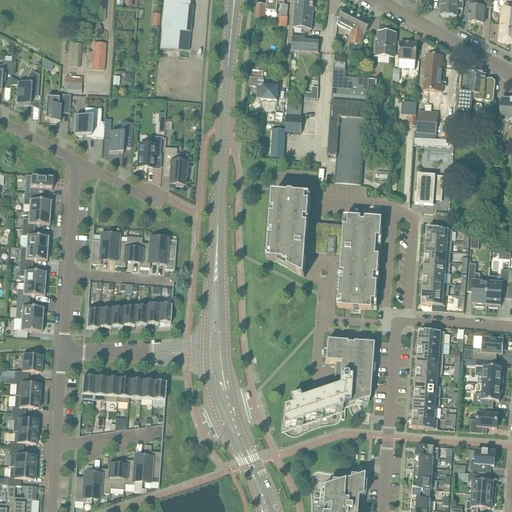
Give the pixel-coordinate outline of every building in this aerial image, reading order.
[(105,0),(97,0),(97,9),(104,10),(105,3),(105,0)] [(137,8),(137,0),(127,0),(127,8),(137,8)] [(164,0),(160,49),(178,51),(188,52),(192,7),(176,5),(176,0),(164,0)] [(277,4),(285,5),(285,0),(266,0),(267,0),(266,5),(257,4),(255,20),(264,21),(265,11),(276,12),(277,4)] [(314,0),(296,0),(294,29),(311,31),(314,0)] [(441,0),(441,16),(457,17),(458,5),(463,5),(463,0),(441,0)] [(469,0),(468,24),(484,25),(486,9),(491,10),(491,9),(492,0),(469,0)] [(339,8),(335,17),(340,19),(338,22),(338,23),(337,25),(346,30),(347,27),(351,29),(359,15),(345,8),(344,10),(339,8)] [(511,44),(511,8),(502,8),(499,43),(511,44)] [(159,27),(160,14),(153,14),(152,27),(159,27)] [(372,22),(359,15),(351,29),(350,32),(351,33),(349,43),(362,46),(364,36),(365,36),(372,22)] [(93,29),(88,31),(91,38),(98,35),(98,37),(104,34),(99,24),(92,28),(93,29)] [(394,58),(395,44),(396,34),(379,33),(378,41),(377,41),(376,57),(394,58)] [(318,54),(319,42),(304,41),(304,38),(293,37),(291,52),(318,54)] [(47,49),(50,43),(45,40),(42,46),(47,49)] [(72,43),(70,67),(80,68),(82,44),(72,43)] [(416,61),(417,44),(400,43),(398,59),(398,68),(415,70),(416,61)] [(106,45),(96,44),(94,44),(93,54),(88,53),(87,66),(87,70),(104,71),(106,45)] [(442,92),(443,79),(444,69),(442,69),(443,57),(426,55),(424,91),(442,92)] [(0,91),(1,92),(2,83),(5,84),(4,86),(11,87),(13,63),(3,62),(3,66),(0,65),(0,91)] [(330,125),(328,158),(337,158),(335,184),(335,185),(361,186),(366,123),(367,105),(369,79),(345,78),(346,70),(334,69),(333,77),(332,96),(332,101),(332,103),(332,104),(330,125)] [(17,83),(16,105),(30,106),(30,100),(38,101),(39,76),(31,71),(25,84),(17,83)] [(494,102),(494,92),(495,82),(493,80),(489,79),(486,81),(486,75),(468,73),(466,91),(460,90),(459,100),(458,110),(471,111),(472,100),(494,102)] [(83,78),(65,76),(65,83),(63,82),(63,92),(81,94),(83,78)] [(264,79),(250,78),(249,87),(258,87),(257,98),(262,98),(262,100),(277,101),(278,87),(263,86),(264,79)] [(369,79),(367,105),(373,106),(375,106),(375,99),(376,80),(369,79)] [(44,105),(43,113),(45,113),(45,120),(49,121),(49,123),(59,123),(60,112),(69,113),(68,115),(69,115),(71,96),(59,95),(59,99),(46,98),(46,105),(44,105)] [(511,99),(501,99),(501,109),(500,122),(511,123),(511,99)] [(401,116),(410,117),(409,126),(416,127),(417,117),(416,117),(416,104),(402,103),(401,116)] [(75,116),(74,136),(86,137),(86,138),(103,139),(104,123),(101,123),(102,110),(88,109),(88,114),(84,114),(84,117),(75,116)] [(438,114),(419,112),(417,133),(436,135),(438,114)] [(287,117),(286,133),(301,134),(302,118),(287,117)] [(484,131),(492,132),(493,118),(485,118),(484,131)] [(456,135),(467,136),(468,121),(457,121),(456,135)] [(119,151),(123,151),(123,145),(131,146),(133,124),(124,124),(123,134),(110,133),(108,154),(119,155),(119,151)] [(273,130),(271,159),(284,159),(286,130),(273,130)] [(137,169),(153,170),(154,159),(160,160),(161,138),(151,138),(150,147),(139,146),(139,154),(137,154),(137,159),(138,159),(137,169)] [(492,152),(499,153),(500,138),(493,138),(492,152)] [(415,139),(414,147),(453,148),(454,141),(415,139)] [(165,149),(164,170),(170,170),(169,186),(184,187),(185,178),(186,179),(187,163),(176,162),(177,150),(165,149)] [(366,162),(364,183),(371,184),(373,162),(366,162)] [(415,192),(414,204),(432,205),(432,201),(442,202),(443,177),(418,175),(417,193),(415,192)] [(25,176),(24,195),(37,196),(37,190),(52,191),(52,186),(54,186),(54,178),(25,176)] [(28,214),(52,215),(52,207),(51,207),(51,203),(37,201),(37,196),(24,195),(23,206),(29,206),(28,214)] [(376,257),(377,238),(381,239),(382,220),(345,218),(344,229),(308,226),(310,197),(294,196),(294,195),(289,195),(289,196),(273,195),(268,261),(283,263),(289,263),(288,269),(305,278),(307,252),(306,252),(306,249),(327,251),(327,255),(335,256),(336,252),(342,252),(342,254),(341,273),(344,273),(344,281),(340,281),(339,299),(342,299),(342,307),(338,307),(338,308),(373,311),(373,302),(376,302),(378,283),(374,283),(375,275),(378,275),(380,257),(376,257)] [(22,219),(22,230),(34,231),(35,225),(49,226),(50,222),(51,222),(52,215),(28,214),(28,220),(22,219)] [(426,240),(451,242),(452,231),(427,229),(426,240)] [(34,231),(22,230),(21,237),(27,237),(26,249),(49,250),(50,243),(48,243),(48,238),(34,237),(34,231)] [(101,260),(108,261),(110,237),(102,236),(102,241),(92,241),(90,265),(101,266),(101,260)] [(118,237),(110,237),(108,261),(115,261),(115,267),(125,268),(126,262),(127,243),(117,243),(118,237)] [(127,238),(127,243),(126,262),(140,263),(141,244),(141,239),(127,238)] [(478,250),(479,241),(471,238),(471,249),(478,250)] [(150,264),(157,264),(159,240),(151,240),(151,245),(141,244),(140,263),(139,269),(150,270),(150,264)] [(167,241),(159,240),(157,264),(164,265),(164,271),(174,271),(176,247),(166,246),(167,241)] [(426,240),(425,251),(450,253),(451,242),(426,240)] [(49,250),(26,249),(20,248),(19,266),(32,267),(32,261),(47,262),(47,258),(49,258),(49,250)] [(425,251),(424,262),(450,264),(450,253),(425,251)] [(424,273),(446,274),(449,274),(450,264),(424,262),(424,273)] [(486,306),(488,282),(479,281),(479,274),(475,274),(476,265),(469,264),(467,293),(472,293),(472,296),(473,296),(472,305),(475,305),(475,307),(484,308),(484,305),(486,306)] [(24,277),(23,284),(47,286),(47,279),(46,278),(46,274),(31,273),(32,267),(19,266),(18,277),(24,277)] [(488,282),(486,306),(489,306),(489,308),(498,309),(498,307),(500,307),(501,298),(502,299),(502,295),(507,296),(507,294),(509,271),(501,271),(501,281),(498,281),(498,283),(488,282)] [(446,274),(424,273),(423,283),(445,285),(446,274)] [(423,283),(422,294),(447,296),(448,285),(445,285),(423,283)] [(47,286),(23,284),(23,292),(17,291),(16,302),(29,303),(30,297),(44,298),(44,293),(46,293),(47,286)] [(447,296),(422,294),(421,305),(445,307),(446,296),(447,296)] [(21,320),(44,322),(45,314),(43,314),(43,310),(29,309),(29,303),(16,302),(15,320),(21,320)] [(135,303),(135,308),(135,310),(134,327),(135,326),(145,326),(147,309),(147,307),(147,304),(135,303)] [(159,306),(159,308),(157,326),(158,326),(158,324),(170,325),(170,321),(171,321),(172,307),(159,306)] [(98,330),(99,311),(100,307),(87,307),(86,325),(86,329),(98,330)] [(147,307),(147,309),(145,326),(146,327),(146,325),(157,326),(159,308),(147,307)] [(134,327),(135,310),(123,309),(123,310),(122,328),(123,328),(123,327),(134,327)] [(111,328),(122,328),(123,310),(111,310),(111,311),(110,329),(111,329),(111,328)] [(110,329),(111,311),(99,311),(98,330),(99,330),(99,328),(110,329)] [(44,322),(21,320),(20,331),(14,331),(14,338),(27,339),(27,333),(42,334),(42,329),(44,329),(44,322)] [(419,343),(444,345),(444,333),(419,332),(419,343)] [(476,360),(496,361),(497,355),(503,355),(503,351),(505,351),(506,343),(504,343),(504,339),(493,338),(493,336),(485,335),(485,338),(482,338),(482,350),(473,350),(473,359),(476,360)] [(347,345),(347,344),(327,342),(325,363),(336,364),(335,370),(337,371),(336,384),(298,397),(289,400),(291,408),(283,411),(281,430),(344,409),(344,405),(350,406),(350,407),(369,400),(373,346),(353,344),(353,345),(347,345)] [(418,353),(443,355),(444,345),(419,343),(418,353)] [(472,359),(472,351),(465,350),(464,358),(472,359)] [(14,378),(14,379),(28,380),(28,374),(41,374),(42,358),(35,358),(36,354),(36,353),(23,354),(23,356),(22,356),(21,372),(1,371),(0,377),(14,378)] [(442,366),(443,355),(418,353),(417,364),(442,366)] [(481,384),(503,386),(504,377),(501,377),(502,369),(496,368),(496,361),(476,360),(476,368),(483,369),(481,384)] [(417,364),(416,375),(441,377),(442,366),(417,364)] [(416,375),(415,386),(441,388),(441,387),(437,387),(438,377),(441,377),(416,375)] [(81,401),(93,402),(95,379),(83,378),(82,382),(81,401)] [(28,380),(14,379),(14,385),(16,385),(15,397),(41,398),(42,390),(41,390),(41,391),(39,391),(40,386),(28,386),(28,380)] [(107,380),(95,379),(93,402),(105,402),(107,380)] [(118,380),(107,380),(105,402),(117,403),(118,380)] [(128,404),(129,399),(130,381),(118,380),(117,403),(128,404)] [(142,382),(130,381),(129,399),(141,400),(142,382)] [(154,383),(142,382),(141,400),(152,401),(154,383)] [(166,384),(154,383),(152,401),(165,402),(166,388),(166,384)] [(503,386),(481,384),(481,395),(474,395),(473,408),(493,409),(493,402),(499,403),(500,394),(502,394),(503,386)] [(440,398),(441,388),(415,386),(415,397),(440,398)] [(12,414),(25,415),(26,409),(38,410),(38,406),(40,406),(41,407),(41,398),(15,397),(14,408),(12,408),(12,414)] [(439,409),(440,398),(415,397),(414,407),(439,409)] [(439,409),(414,407),(413,418),(438,420),(435,420),(436,409),(439,409)] [(17,432),(17,433),(39,434),(39,426),(39,427),(37,426),(37,422),(25,421),(25,415),(12,414),(11,421),(13,421),(12,431),(17,432)] [(498,416),(478,414),(477,421),(471,420),(470,433),(483,435),(483,428),(497,429),(498,426),(500,426),(501,419),(498,419),(498,416)] [(437,431),(438,420),(413,418),(412,429),(437,431)] [(10,443),(9,450),(23,451),(23,445),(36,446),(36,441),(38,442),(39,434),(17,433),(16,444),(10,443)] [(416,447),(415,458),(433,459),(438,460),(439,449),(416,447)] [(11,457),(10,468),(36,470),(37,462),(36,462),(34,462),(35,458),(22,457),(23,451),(9,450),(9,456),(11,457)] [(495,468),(495,463),(497,463),(498,455),(496,455),(496,453),(476,451),(475,460),(471,459),(470,473),(488,474),(489,467),(495,468)] [(150,459),(143,458),(141,484),(152,485),(152,483),(159,483),(161,454),(151,453),(150,459)] [(134,484),(141,484),(143,458),(135,458),(135,462),(126,461),(125,467),(124,491),(125,486),(134,486),(134,484)] [(433,470),(433,459),(415,458),(415,469),(433,470)] [(124,491),(125,467),(110,466),(110,471),(108,495),(109,495),(110,490),(124,491)] [(7,486),(8,487),(15,487),(20,488),(21,481),(33,481),(33,477),(35,477),(35,478),(36,478),(36,470),(10,468),(9,479),(7,479),(7,486)] [(415,469),(414,479),(432,480),(433,470),(415,469)] [(101,495),(108,495),(110,471),(100,470),(100,476),(93,475),(91,501),(101,502),(101,495)] [(84,501),(91,501),(93,475),(85,475),(85,479),(75,478),(73,503),(84,504),(84,501)] [(471,495),(495,497),(495,489),(493,489),(493,483),(480,482),(481,475),(469,475),(468,488),(472,488),(471,495)] [(360,511),(360,510),(357,509),(357,499),(362,498),(363,477),(356,480),(349,482),(337,486),(330,488),(323,491),(321,511),(329,509),(329,511),(360,511)] [(414,479),(413,490),(431,491),(432,480),(414,479)] [(13,511),(14,501),(14,499),(15,487),(8,487),(6,505),(0,504),(0,511),(13,511)] [(36,501),(37,488),(25,487),(25,499),(14,499),(14,501),(13,511),(30,511),(32,501),(36,501)] [(413,490),(412,500),(430,502),(431,491),(413,490)] [(495,497),(471,495),(471,502),(466,502),(465,511),(477,511),(478,509),(491,510),(492,504),(494,504),(495,497)] [(412,500),(412,511),(429,511),(430,502),(412,500)]
